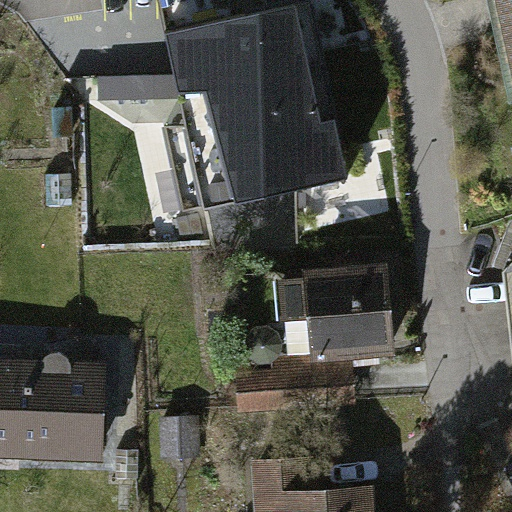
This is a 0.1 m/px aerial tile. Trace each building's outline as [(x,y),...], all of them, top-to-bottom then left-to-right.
[(511,0),(499,0),(511,62),(511,0)] [(348,191),(310,12),(167,42),(205,221),(348,191)] [(391,345),(384,270),(283,278),(288,346),(294,352),(391,345)] [(38,365),(0,364),(0,445),(100,450),(101,368),(72,367),(71,360),(68,355),(64,352),(56,351),(50,353),(38,352),(38,365)] [(301,401),(300,372),(239,375),(241,404),(301,401)] [(367,511),(366,487),(317,490),(315,458),(260,461),(263,511),(367,511)]
